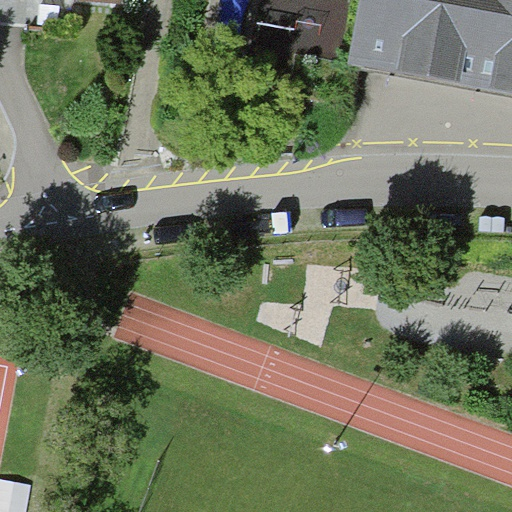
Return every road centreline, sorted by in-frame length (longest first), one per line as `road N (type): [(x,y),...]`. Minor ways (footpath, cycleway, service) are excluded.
road 1 (residential): [(511,186),(461,181),(43,220)]
road 2 (residential): [(0,54),(26,129),(43,220)]
